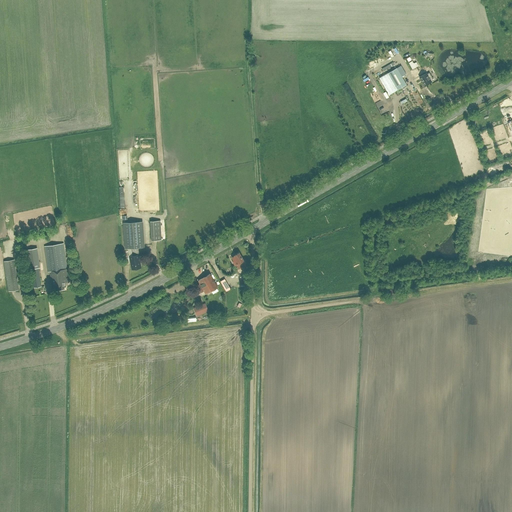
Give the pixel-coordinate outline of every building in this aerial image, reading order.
[(406,84),(396,68),(388,72),(398,89),(406,84)] [(431,81),(431,80),(433,78),(429,72),(427,74),(426,73),(419,77),(424,85),(431,81)] [(131,189),(137,189),(138,181),(127,181),(127,186),(131,186),(131,189)] [(161,240),(160,220),(152,221),(153,240),(161,240)] [(145,247),(143,221),(123,222),(125,248),(145,247)] [(67,268),(64,243),(44,246),(48,271),(50,271),(53,289),(55,289),(55,290),(64,289),(64,287),(66,286),(65,282),(70,281),(68,268),(67,268)] [(40,267),(37,247),(25,250),(28,270),(31,269),(34,287),(42,286),(39,268),(40,267)] [(244,260),(239,252),(234,255),(235,256),(232,257),(234,261),(233,261),(235,265),(236,264),(238,268),(243,266),(241,261),(244,260)] [(141,267),(139,254),(130,256),(132,269),(141,267)] [(19,289),(14,259),(4,261),(9,291),(19,289)] [(217,286),(210,274),(198,280),(200,283),(196,286),(200,292),(204,290),(205,293),(217,286)] [(205,301),(194,306),(197,313),(208,309),(205,301)]
